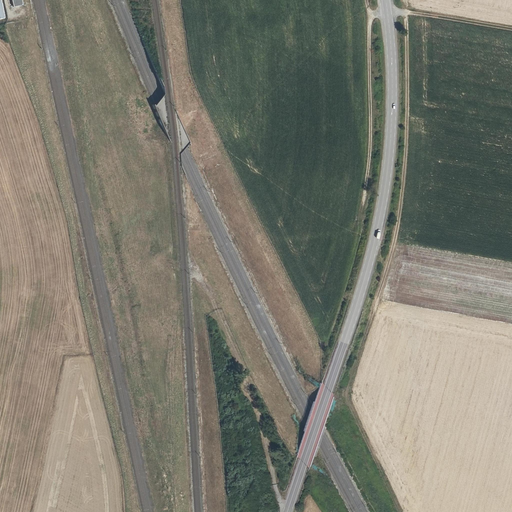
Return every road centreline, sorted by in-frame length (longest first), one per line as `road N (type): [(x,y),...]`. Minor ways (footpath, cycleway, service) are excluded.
road 1 (secondary): [(385,0),(392,96),(384,189),(287,511)]
road 2 (track): [(285,511),(233,348),(195,272)]
